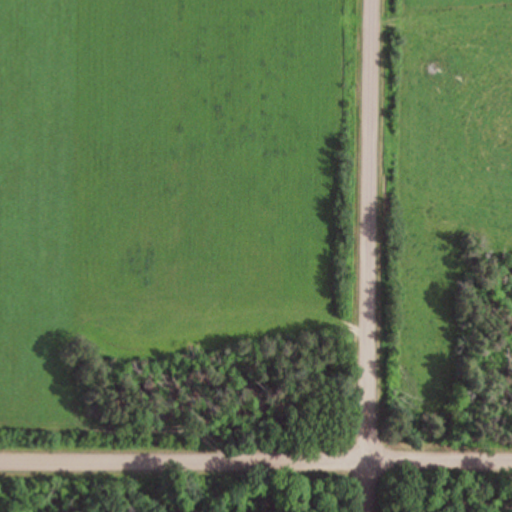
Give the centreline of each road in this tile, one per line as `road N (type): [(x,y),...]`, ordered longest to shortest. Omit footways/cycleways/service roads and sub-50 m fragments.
road 1 (residential): [(511,474),(0,468)]
road 2 (residential): [(359,511),(365,0)]
